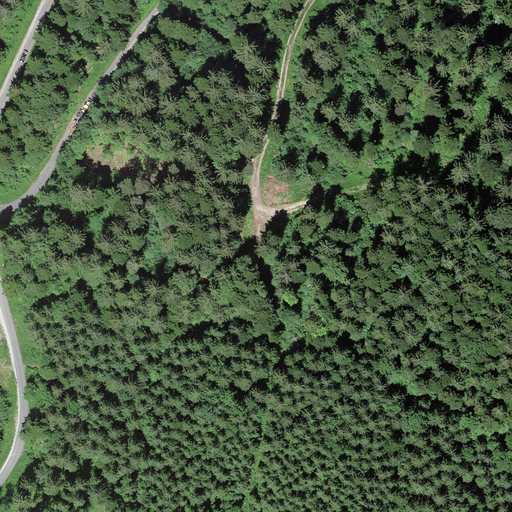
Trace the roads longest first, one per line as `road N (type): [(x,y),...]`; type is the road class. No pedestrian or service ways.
road 1 (track): [(242,511),(284,345),(258,261),(255,168),(309,0)]
road 2 (unclassified): [(163,0),(33,191),(0,214)]
road 3 (track): [(511,200),(408,180),(256,219)]
road 4 (unclassified): [(0,290),(24,403),(18,449),(0,480)]
